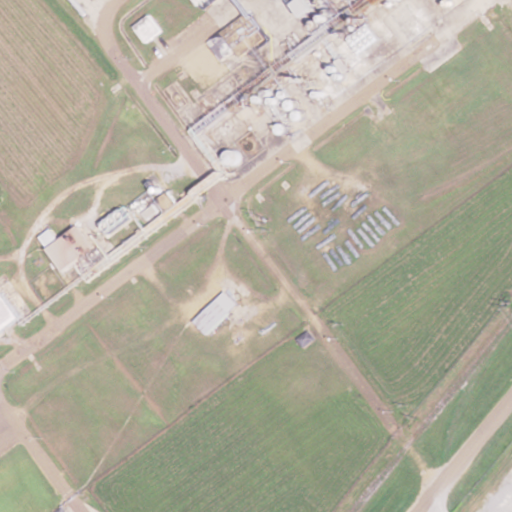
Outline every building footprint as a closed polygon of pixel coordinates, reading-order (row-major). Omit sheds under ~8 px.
[(205,43),(224,70),(267,40),(248,13),(205,43)] [(160,32),(148,16),(133,27),(145,43),(160,32)] [(511,90),(476,40),(414,84),(450,135),(511,90)] [(134,219),(123,206),(94,229),(105,243),(134,219)] [(64,272),(95,250),(78,226),(58,241),(51,230),(40,237),(64,272)] [(0,335),(21,320),(0,291),(0,335)] [(239,306),(226,292),(195,322),(208,336),(239,306)]
